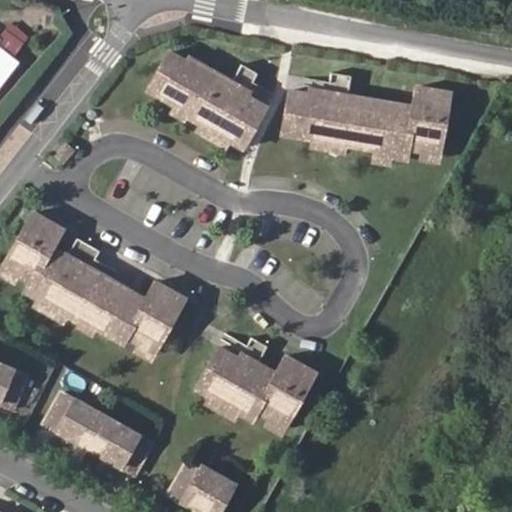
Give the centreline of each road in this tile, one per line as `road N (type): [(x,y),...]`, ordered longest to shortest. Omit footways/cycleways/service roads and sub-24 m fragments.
road 1 (residential): [(69,190),(191,260),(254,280),(312,323),(339,313),(363,260),(350,226),(319,208),(208,185),(137,145),(106,145),(83,164)]
road 2 (residential): [(196,0),(511,55)]
road 3 (residential): [(141,0),(19,163)]
